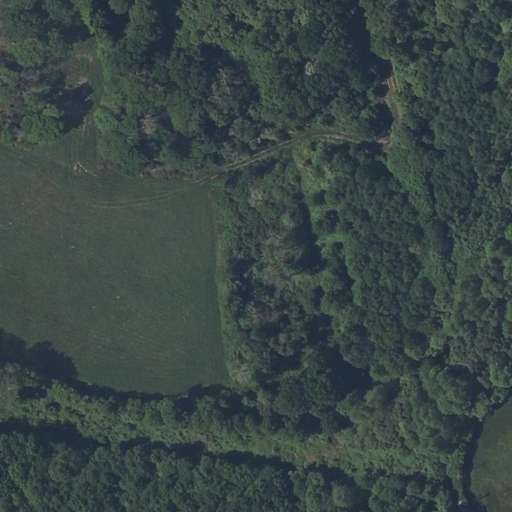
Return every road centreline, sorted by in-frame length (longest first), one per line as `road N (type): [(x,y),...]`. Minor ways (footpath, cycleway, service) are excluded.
road 1 (track): [(457,511),(445,294),(360,0)]
road 2 (track): [(396,111),(391,136),(376,141),(336,130),(220,171)]
